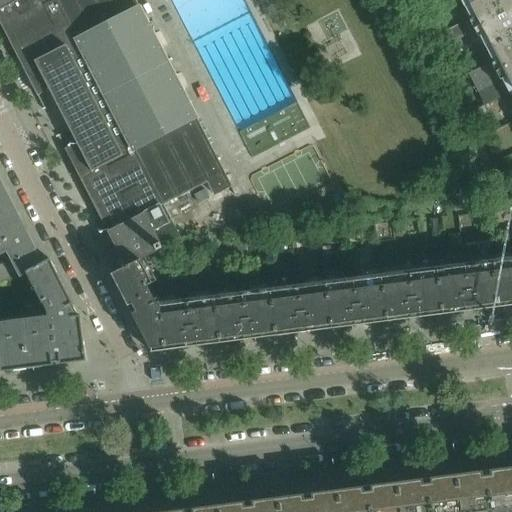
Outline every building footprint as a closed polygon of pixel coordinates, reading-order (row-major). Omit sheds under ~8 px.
[(199,118),(185,89),(141,6),(139,7),(135,0),(0,0),(0,22),(126,267),(140,260),(181,238),(172,221),(183,215),(175,199),(208,182),(215,195),(219,194),(232,187),(197,119),(199,118)] [(461,0),(466,9),(483,0),(431,0),(436,8),(452,0),(461,0)] [(452,42),(511,11),(511,0),(483,0),(466,9),(472,21),(467,24),(466,21),(447,31),(452,42)] [(487,51),(511,38),(511,11),(452,42),(457,51),(476,41),(475,39),(480,37),(487,51)] [(475,85),(511,65),(511,38),(487,51),(493,64),(489,66),(488,64),(469,74),(475,85)] [(511,91),(511,65),(475,85),(479,93),(482,92),(483,93),(478,97),(483,106),(511,91)] [(0,183),(0,214),(13,208),(0,183)] [(0,264),(0,279),(14,277),(29,269),(41,264),(13,208),(0,214),(0,253),(8,250),(14,262),(0,264)] [(511,255),(505,257),(489,259),(496,308),(511,306),(511,255)] [(496,308),(489,259),(462,262),(467,312),(496,308)] [(84,340),(81,316),(79,317),(72,304),(73,304),(50,260),(42,265),(41,264),(29,269),(37,284),(33,286),(41,302),(42,302),(47,312),(48,316),(31,318),(32,324),(21,325),(27,369),(87,361),(84,340)] [(112,275),(129,308),(148,299),(145,294),(151,290),(148,285),(153,282),(140,260),(126,267),(112,275)] [(462,262),(434,266),(440,315),(467,312),(462,262)] [(434,266),(417,268),(406,269),(412,319),(440,315),(434,266)] [(406,269),(379,273),(386,322),(412,319),(406,269)] [(379,273),(362,275),(352,276),(358,326),(386,322),(379,273)] [(352,276),(324,280),(330,330),(358,326),(352,276)] [(324,280),(307,282),(297,284),(303,333),(330,330),(324,280)] [(297,284),(269,287),(275,337),(303,333),(297,284)] [(269,287),(251,289),(242,291),(248,340),(275,337),(269,287)] [(148,299),(129,308),(152,352),(165,351),(158,302),(155,302),(154,296),(151,290),(145,294),(148,299)] [(242,291),(212,295),(219,344),(248,340),(242,291)] [(212,295),(194,297),(184,298),(191,348),(219,344),(212,295)] [(184,298),(158,302),(165,351),(191,348),(184,298)] [(0,372),(27,369),(21,325),(11,327),(10,321),(0,322),(0,372)] [(511,511),(511,467),(485,471),(489,511),(511,511)] [(489,511),(485,471),(455,475),(459,511),(489,511)] [(459,511),(455,475),(427,479),(430,511),(459,511)] [(430,511),(427,479),(397,483),(400,511),(430,511)] [(400,511),(397,483),(366,487),(369,511),(400,511)] [(369,511),(366,487),(337,490),(339,511),(369,511)] [(339,511),(337,490),(307,494),(309,511),(339,511)] [(309,511),(307,494),(280,498),(281,511),(309,511)] [(281,511),(280,498),(250,502),(250,511),(281,511)] [(250,511),(250,502),(219,506),(220,511),(250,511)]
